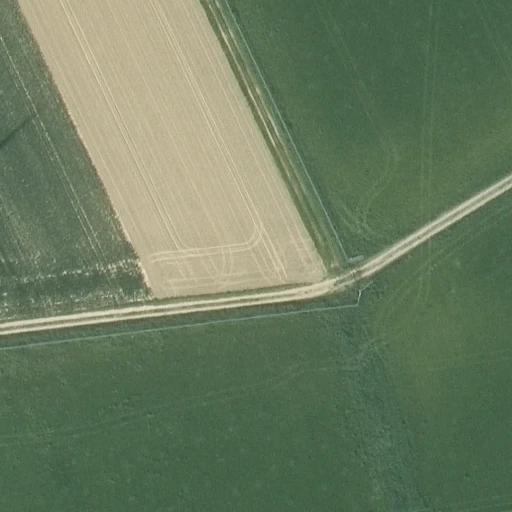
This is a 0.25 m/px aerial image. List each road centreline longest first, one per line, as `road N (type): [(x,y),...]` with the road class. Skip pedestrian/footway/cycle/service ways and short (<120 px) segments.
road 1 (track): [(403,511),(340,284),(0,328)]
road 2 (track): [(207,0),(340,284),(511,180)]
